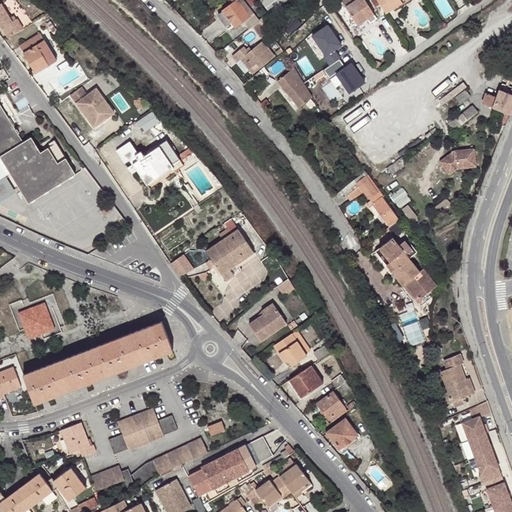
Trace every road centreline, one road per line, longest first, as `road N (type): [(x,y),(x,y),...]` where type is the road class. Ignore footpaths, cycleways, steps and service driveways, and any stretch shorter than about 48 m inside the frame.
road 1 (unclassified): [(151,0),(230,80),(353,247)]
road 2 (residential): [(0,52),(136,226),(167,274),(161,297)]
road 3 (residential): [(198,356),(98,400),(0,426)]
road 4 (unknown): [(98,400),(99,437),(113,456),(162,445),(182,421),(171,372)]
road 5 (unknown): [(172,302),(45,353),(0,352)]
road 6 (residential): [(0,233),(161,297)]
road 7 (secondary): [(473,269),(475,320),(511,427)]
road 8 (unknown): [(283,418),(186,469),(194,496)]
road 9 (secondary): [(511,138),(473,269)]
road 10 (residential): [(384,75),(488,0)]
road 11 (residential): [(273,406),(356,503)]
